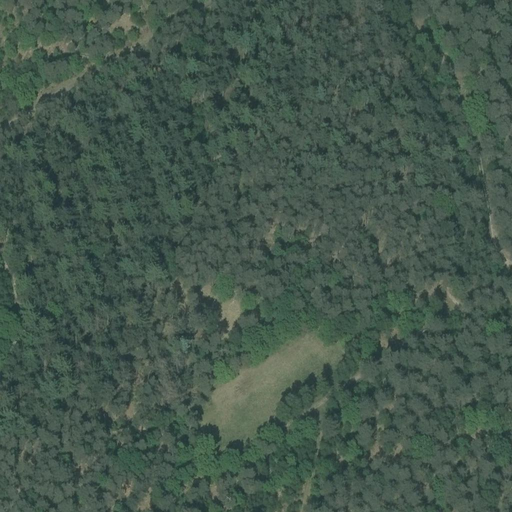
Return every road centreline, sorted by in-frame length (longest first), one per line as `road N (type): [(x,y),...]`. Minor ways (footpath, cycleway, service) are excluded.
road 1 (track): [(411,0),(472,103),(495,236),(511,266)]
road 2 (track): [(0,133),(227,0)]
